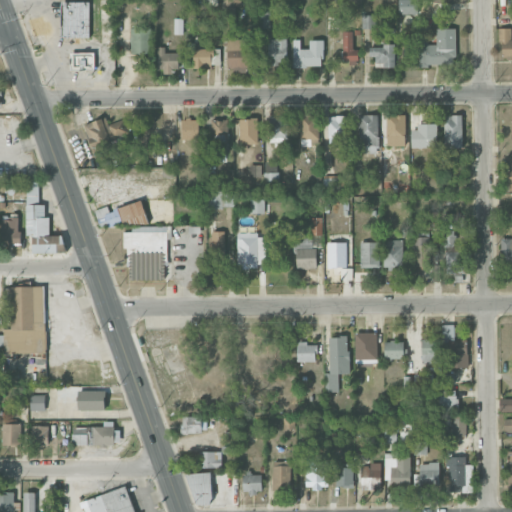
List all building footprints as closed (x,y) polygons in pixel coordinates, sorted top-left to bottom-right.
[(398,0),(398,13),(418,14),(418,0),(398,0)] [(57,37),(90,37),(89,1),(57,2),(57,37)] [(270,26),(269,9),(257,9),(258,27),(270,26)] [(362,15),(362,28),(375,28),(375,15),(362,15)] [(183,34),(183,19),(175,19),(174,34),(183,34)] [(131,53),(151,53),(151,26),(131,27),(131,53)] [(419,65),(456,65),(455,28),(436,28),(436,44),(428,44),(428,38),(419,38),(419,65)] [(511,28),(499,28),(499,41),(503,41),(503,61),(511,60),(511,40),(511,28)] [(353,49),(353,31),(344,31),(343,62),(358,63),(358,49),(353,49)] [(288,63),(287,38),(267,39),(268,64),(288,63)] [(228,40),(228,71),(253,70),(252,39),(228,40)] [(293,67),(323,67),(323,40),(310,40),(310,49),(301,49),(301,40),(293,40),(293,67)] [(395,67),(395,46),(369,46),(369,56),(375,56),(375,67),(395,67)] [(180,53),(165,53),(165,47),(158,47),(158,71),(171,71),(171,68),(180,68),(180,53)] [(220,48),(193,49),(194,69),(212,68),(212,64),(220,64),(220,48)] [(70,53),(71,70),(95,69),(94,52),(70,53)] [(378,114),(359,115),(360,154),(379,153),(378,114)] [(406,114),(387,114),(387,146),(406,146),(406,114)] [(329,143),(346,143),(346,115),(328,116),(329,143)] [(444,115),(445,148),(462,147),(462,115),(444,115)] [(288,116),(269,116),(269,142),(288,142),(288,116)] [(301,145),(319,145),(318,116),(300,116),(301,145)] [(129,134),(124,119),(108,124),(106,117),(84,124),(93,148),(129,134)] [(181,119),(181,139),(199,139),(198,118),(181,119)] [(240,118),(240,144),(258,144),(258,118),(240,118)] [(212,120),(212,150),(227,150),(227,120),(212,120)] [(437,123),(412,123),(413,148),(437,147),(437,123)] [(265,186),(278,186),(278,161),(264,162),(265,186)] [(340,176),(324,175),(323,188),(340,188),(340,176)] [(33,253),(65,252),(64,235),(49,235),(49,217),(45,217),(45,203),(39,203),(39,181),(26,181),(27,235),(33,235),(33,253)] [(234,207),(234,191),(206,191),(206,207),(234,207)] [(264,199),(250,199),(251,213),(264,213),(264,199)] [(147,218),(141,200),(118,207),(120,216),(108,220),(111,230),(147,218)] [(20,216),(2,216),(2,245),(19,246),(20,216)] [(321,234),(322,218),(311,217),(311,234),(321,234)] [(131,226),(131,231),(126,231),(127,280),(166,279),(166,226),(131,226)] [(454,249),(454,230),(444,230),(444,247),(446,247),(445,274),(454,274),(454,282),(463,282),(464,250),(454,249)] [(223,231),(209,231),(210,265),(224,264),(223,231)] [(237,233),(237,267),(265,267),(265,234),(237,233)] [(413,237),(413,266),(430,266),(431,237),(413,237)] [(296,268),(317,268),(316,247),(312,248),(312,238),(295,238),(296,268)] [(511,264),(511,238),(501,238),(500,264),(511,264)] [(384,269),(403,269),(403,240),(384,240),(384,269)] [(347,267),(346,242),(327,243),(328,267),(347,267)] [(379,242),(360,242),(361,268),(380,267),(379,242)] [(342,279),(352,279),(351,268),(342,268),(342,279)] [(9,287),(11,329),(4,329),(4,353),(46,352),(45,286),(9,287)] [(468,367),(467,339),(455,340),(454,324),(442,324),(443,339),(450,339),(451,368),(468,367)] [(377,332),(355,333),(355,363),(377,363),(377,332)] [(338,373),(348,373),(348,336),(329,337),(330,373),(324,373),(325,392),(338,391),(338,373)] [(422,362),(441,363),(441,339),(422,339),(422,362)] [(385,358),(405,358),(405,341),(384,341),(385,358)] [(297,343),(297,361),(316,362),(317,343),(297,343)] [(414,381),(433,381),(432,373),(414,374),(414,381)] [(105,410),(106,391),(79,390),(78,410),(105,410)] [(458,407),(458,395),(449,395),(449,394),(441,393),(440,407),(458,407)] [(45,394),(30,395),(31,411),(46,410),(45,394)] [(511,412),(511,398),(499,398),(499,411),(511,412)] [(465,415),(445,415),(446,437),(466,436),(465,415)] [(201,416),(182,416),(182,433),(202,433),(201,416)] [(114,421),(104,421),(104,427),(93,426),(93,445),(120,445),(120,430),(114,430),(114,421)] [(21,424),(2,424),(2,445),(21,445),(21,424)] [(50,445),(50,425),(32,425),(32,445),(50,445)] [(72,445),(88,445),(88,427),(73,427),(72,445)] [(413,453),(426,454),(426,442),(414,441),(413,453)] [(198,468),(222,467),(222,451),(197,451),(198,468)] [(389,486),(410,486),(409,455),(384,455),(384,478),(389,478),(389,486)] [(466,457),(448,456),(447,492),(473,492),(473,465),(466,464),(466,457)] [(272,490),(291,490),(291,461),(273,461),(272,490)] [(328,489),(329,462),(307,461),(306,488),(328,489)] [(439,487),(439,462),(419,463),(420,488),(439,487)] [(354,463),(337,463),(336,486),(353,486),(354,463)] [(380,464),(360,464),(361,490),(381,489),(380,464)] [(191,473),(192,505),(212,504),(211,473),(191,473)] [(243,475),(244,492),(262,492),(261,474),(243,475)] [(135,511),(127,486),(81,501),(84,511),(135,511)] [(0,492),(0,511),(13,511),(13,493),(0,492)] [(34,511),(35,492),(24,492),(23,511),(34,511)]
